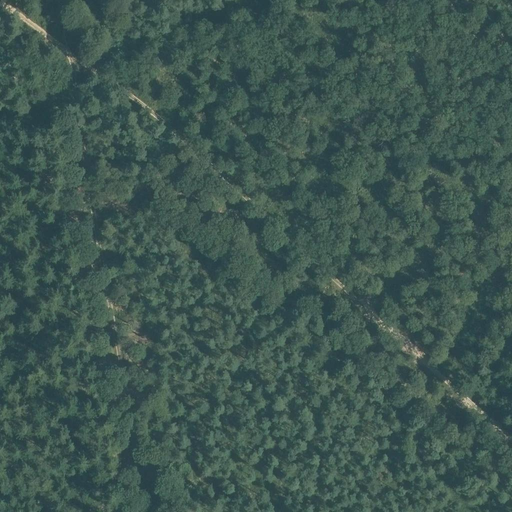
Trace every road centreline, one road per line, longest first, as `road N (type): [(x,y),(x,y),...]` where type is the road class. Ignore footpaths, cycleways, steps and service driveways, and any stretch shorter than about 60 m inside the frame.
road 1 (track): [(511,444),(189,151),(1,0)]
road 2 (track): [(65,50),(142,511)]
